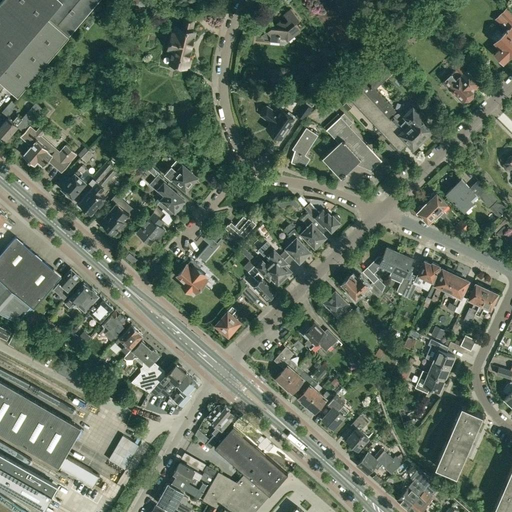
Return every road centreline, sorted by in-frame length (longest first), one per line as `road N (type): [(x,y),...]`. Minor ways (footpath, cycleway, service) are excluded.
road 1 (secondary): [(221,371),(0,176)]
road 2 (residential): [(221,371),(378,213)]
road 3 (secondary): [(383,511),(221,371)]
road 4 (unclassified): [(378,213),(511,83)]
road 5 (unclassified): [(244,0),(222,65),(222,98),(247,168)]
road 6 (unclassified): [(136,511),(221,371)]
road 7 (unclassified): [(511,432),(483,403),(478,386),(481,355),(511,291)]
road 8 (residential): [(511,269),(378,213)]
road 9 (unclassified): [(378,213),(247,168)]
